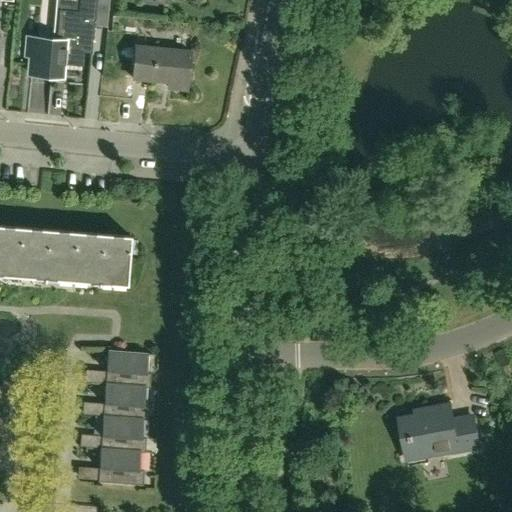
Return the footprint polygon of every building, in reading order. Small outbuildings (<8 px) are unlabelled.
[(91,54),(93,26),(95,0),(78,0),(77,11),(58,10),(55,41),(27,38),(25,56),(31,56),(29,74),(58,77),(59,64),(71,66),(72,62),(83,63),(84,53),(91,54)] [(109,0),(97,0),(95,26),(107,27),(109,0)] [(168,88),(186,90),(190,51),(135,46),(132,78),(168,82),(168,88)] [(0,274),(126,285),(130,236),(0,225),(0,274)] [(107,351),(106,370),(105,385),(144,388),(149,388),(150,374),(145,373),(147,354),(107,351)] [(148,406),(143,405),(144,388),(105,385),(102,417),(142,420),(146,420),(148,406)] [(413,444),(415,454),(449,448),(450,453),(479,448),(475,424),(454,427),(450,402),(413,409),(414,414),(398,417),(402,441),(409,439),(410,445),(413,444)] [(145,438),(140,438),(142,420),(102,417),(100,449),(139,452),(144,452),(145,438)] [(143,470),(138,470),(139,452),(100,449),(97,481),(142,485),(143,470)]
